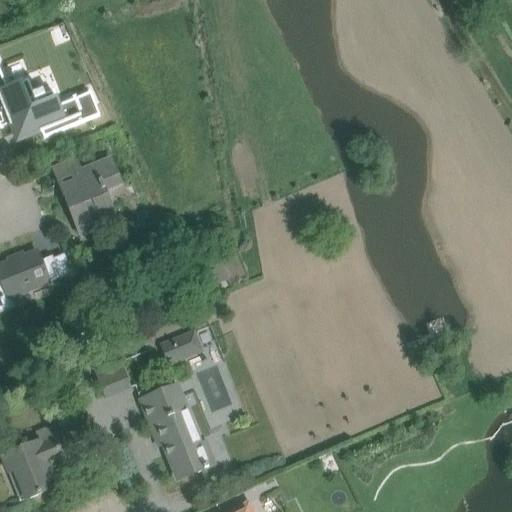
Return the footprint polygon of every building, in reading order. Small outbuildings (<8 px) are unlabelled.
[(0,72),(0,129),(10,126),(10,127),(11,127),(11,125),(18,122),(19,124),(19,123),(22,129),(21,130),(22,131),(39,124),(42,131),(40,132),(40,134),(41,133),(44,139),(100,117),(95,105),(95,106),(90,95),(75,101),(60,107),(58,103),(54,93),(44,97),(43,92),(33,96),(28,82),(17,86),(17,85),(7,89),(0,72)] [(110,161),(90,168),(71,176),(77,191),(65,196),(82,236),(94,231),(93,226),(114,218),(103,191),(119,184),(110,161)] [(41,262),(38,253),(0,268),(0,292),(4,291),(7,299),(60,278),(52,257),(41,262)] [(207,287),(227,279),(222,265),(202,273),(207,287)] [(160,345),(170,367),(204,352),(195,331),(160,345)] [(16,368),(4,373),(8,383),(20,379),(16,368)] [(90,384),(97,409),(133,398),(125,374),(90,384)] [(178,387),(160,394),(141,402),(153,430),(157,429),(177,479),(197,471),(198,474),(209,469),(208,469),(214,466),(205,445),(201,446),(178,387)] [(14,471),(19,482),(26,501),(58,488),(49,466),(63,460),(64,461),(80,454),(67,421),(36,433),(39,442),(2,458),(9,474),(14,471)] [(254,511),(249,501),(226,511),(254,511)]
